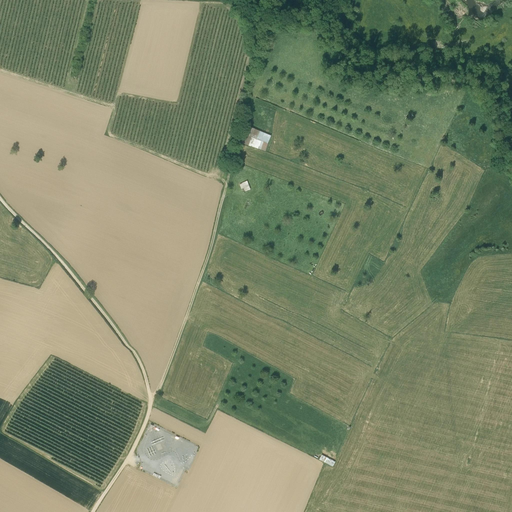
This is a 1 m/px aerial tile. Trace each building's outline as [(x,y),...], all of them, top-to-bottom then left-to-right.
[(271,135),(248,125),(242,139),(265,148),(271,135)] [(251,188),(248,180),(240,183),(243,190),(251,188)] [(182,450),(177,451),(180,461),(191,457),(188,451),(183,453),(182,450)] [(335,462),(321,455),(319,459),(325,462),(332,466),(335,462)] [(159,464),(165,472),(170,469),(171,470),(176,467),(170,457),(159,464)]
